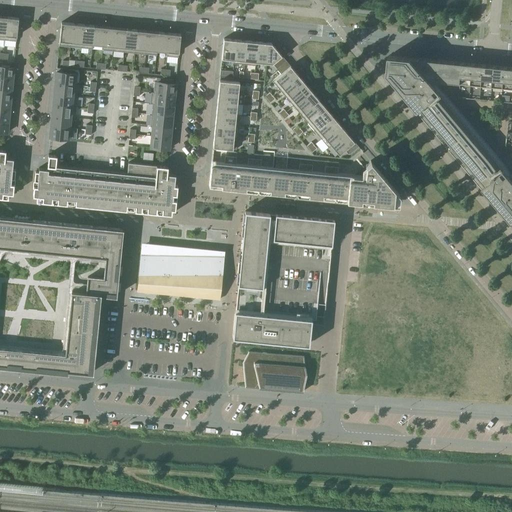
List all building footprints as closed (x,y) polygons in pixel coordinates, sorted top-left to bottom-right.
[(7,17),(5,40),(16,41),(18,18),(7,17)] [(60,46),(70,47),(72,23),(61,22),(60,37),(59,45),(59,46),(60,46)] [(70,47),(81,48),(83,24),(82,24),(72,23),(70,47)] [(88,48),(92,49),(94,26),(83,24),(81,48),(88,48)] [(102,50),(105,27),(94,26),(92,49),(93,44),(95,44),(102,45),(102,50)] [(102,50),(113,51),(115,28),(105,27),(102,50)] [(123,52),(124,52),(126,29),(115,28),(113,51),(123,52)] [(124,52),(135,53),(137,30),(126,29),(124,52)] [(135,53),(145,54),(148,31),(137,30),(135,53)] [(153,55),(156,55),(158,32),(148,31),(145,54),(153,55)] [(166,56),(167,56),(169,33),(160,32),(158,32),(156,55),(157,55),(157,51),(167,52),(166,56)] [(169,33),(167,56),(166,62),(176,63),(177,57),(178,57),(178,53),(180,40),(180,34),(169,33)] [(233,60),(234,60),(236,40),(223,39),(221,59),(233,60)] [(233,63),(244,64),(246,41),(236,40),(234,60),(233,60),(233,63)] [(255,65),(255,62),(257,42),(246,41),(244,64),(255,65)] [(255,62),(266,63),(268,43),(257,42),(255,62)] [(281,74),(290,66),(286,61),(284,58),(283,58),(281,56),(282,56),(281,55),(280,54),(279,53),(278,51),(275,49),(276,49),(275,48),(274,47),(272,45),(272,44),(271,43),(268,43),(266,63),(272,63),(281,74)] [(511,67),(484,65),(389,55),(387,73),(484,187),(511,220),(511,67)] [(0,66),(0,77),(12,79),(13,67),(0,66)] [(272,81),(279,89),(297,74),(290,66),(281,74),(272,81)] [(56,76),(55,83),(76,85),(77,74),(70,73),(57,72),(56,72),(56,76)] [(279,89),(286,98),(304,82),(297,74),(279,89)] [(0,88),(11,90),(12,79),(0,77),(0,88)] [(219,80),(218,91),(238,93),(239,82),(219,80)] [(151,92),(151,93),(174,95),(175,84),(168,83),(158,82),(155,82),(155,83),(153,92),(151,92)] [(286,98),(293,106),(311,91),(304,82),(286,98)] [(54,89),(54,94),(77,96),(75,95),(76,85),(55,83),(55,87),(54,89)] [(0,88),(0,99),(10,100),(11,90),(0,88)] [(218,91),(217,102),(237,104),(238,93),(218,91)] [(293,106),(300,114),(318,99),(311,91),(293,106)] [(151,93),(150,103),(173,106),(174,95),(151,93)] [(54,94),(53,105),(76,107),(77,96),(54,94)] [(0,110),(9,111),(10,100),(0,99),(0,110)] [(300,114),(307,122),(325,107),(318,99),(300,114)] [(217,102),(216,113),(236,115),(236,114),(237,104),(217,102)] [(152,104),(151,114),(172,116),(173,106),(150,103),(150,104),(152,104)] [(53,105),(52,115),(75,118),(76,107),(53,105)] [(307,122),(314,131),(332,115),(325,107),(307,122)] [(0,120),(8,122),(9,111),(0,110),(0,120)] [(216,113),(215,124),(238,126),(239,116),(239,115),(236,114),(236,115),(216,113)] [(150,123),(150,125),(171,127),(172,116),(151,114),(151,120),(150,123)] [(52,115),(51,126),(72,128),(73,118),(75,118),(52,115)] [(314,131),(321,139),(339,124),(332,115),(314,131)] [(8,122),(0,120),(0,132),(7,133),(8,122)] [(215,124),(214,134),(237,137),(238,126),(215,124)] [(298,124),(293,129),(299,134),(303,130),(298,124)] [(331,145),(346,132),(339,124),(321,139),(328,148),(331,145)] [(153,126),(152,136),(170,138),(171,127),(150,125),(150,126),(153,126)] [(72,128),(51,126),(50,130),(50,136),(50,137),(62,138),(70,139),(71,129),(72,128)] [(331,145),(339,154),(345,149),(348,154),(355,148),(358,146),(354,142),(349,136),(347,133),(346,132),(331,145)] [(237,137),(214,134),(213,147),(236,149),(237,137)] [(170,138),(152,136),(151,138),(150,147),(169,149),(170,143),(170,138)] [(0,197),(7,198),(8,193),(13,194),(15,169),(12,169),(13,158),(5,157),(5,150),(0,149),(0,197)] [(261,151),(260,154),(253,153),(253,154),(212,150),(209,186),(361,201),(361,198),(372,199),(372,201),(372,202),(393,204),(394,189),(370,161),(363,167),(355,158),(354,159),(353,160),(352,161),(351,161),(349,162),(348,162),(346,162),(345,162),(343,162),(287,157),(275,155),(275,152),(261,151)] [(355,157),(362,166),(371,160),(363,150),(355,157)] [(143,161),(152,162),(153,154),(143,153),(143,161)] [(33,196),(38,196),(37,201),(171,214),(172,209),(175,210),(177,185),(174,185),(175,174),(167,174),(167,166),(156,165),(156,166),(126,162),(125,172),(55,166),(56,155),(48,154),(47,169),(39,168),(38,172),(35,171),(33,196)] [(252,339),(257,339),(259,339),(269,340),(271,341),(281,342),(284,342),(294,343),(296,343),(306,344),(308,344),(311,323),(310,323),(311,319),(315,319),(316,314),(317,302),(319,280),(321,281),(323,281),(325,281),(327,281),(328,275),(329,268),(330,257),(331,245),(332,241),(334,219),(332,219),(326,219),(320,218),(317,218),(312,217),(303,216),(297,216),(289,215),(283,214),(275,214),(269,213),(250,211),(245,211),(244,212),(243,222),(243,224),(242,234),(242,237),(240,258),(240,260),(239,270),(238,272),(237,282),(237,284),(238,284),(235,308),(235,311),(235,310),(235,311),(234,314),(233,326),(232,332),(232,337),(234,337),(244,338),(252,339)] [(0,365),(31,368),(50,370),(50,368),(92,372),(100,293),(116,295),(123,229),(0,217),(0,365)] [(437,282),(449,254),(376,224),(364,252),(437,282)] [(148,292),(165,294),(192,297),(212,299),(219,299),(219,300),(223,256),(196,254),(189,253),(169,251),(147,249),(146,249),(145,259),(143,279),(141,292),(147,292),(148,292)] [(345,385),(501,394),(505,322),(474,321),(472,362),(461,361),(463,319),(441,318),(441,313),(433,313),(429,371),(418,371),(421,309),(410,308),(410,316),(391,315),(388,362),(377,362),(380,313),(349,312),(345,385)] [(251,352),(244,363),(244,386),(302,391),(304,367),(303,356),(251,352)]
